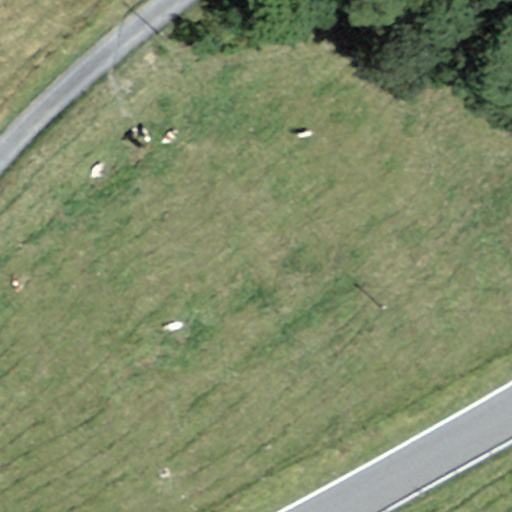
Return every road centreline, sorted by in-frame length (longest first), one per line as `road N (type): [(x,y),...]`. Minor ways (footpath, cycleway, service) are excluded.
road 1 (track): [(0,154),(34,116),(175,0)]
road 2 (unclassified): [(334,511),(511,411)]
